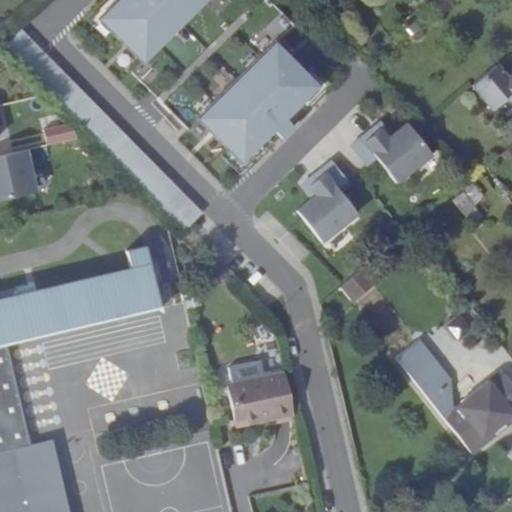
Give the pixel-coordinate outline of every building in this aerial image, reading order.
[(128,0),(107,21),(152,67),(220,0),(128,0)] [(25,20),(5,37),(176,220),(195,202),(25,20)] [(278,127),(288,137),(299,127),(288,116),(323,82),(277,36),(198,114),(244,161),(278,127)] [(379,72),(384,67),(391,62),(386,56),(373,65),(379,72)] [(383,76),(388,72),(384,67),(379,72),(383,76)] [(501,68),(477,89),(497,113),(509,103),(511,102),(511,77),(509,78),(501,68)] [(485,137),(458,105),(443,117),(470,150),(485,137)] [(389,123),(356,146),(374,171),(385,163),(402,187),(438,160),(414,127),(400,137),(389,123)] [(78,132),(53,137),(56,152),(90,144),(78,132)] [(36,156),(0,163),(0,206),(44,197),(36,156)] [(307,205),(293,215),(318,248),(354,222),(336,198),(347,190),(329,166),(297,190),(307,205)] [(446,203),(464,222),(486,201),(469,182),(446,203)] [(76,511),(62,442),(41,446),(20,348),(169,315),(156,253),(138,257),(141,272),(0,301),(0,438),(4,455),(0,455),(0,511),(76,511)] [(370,266),(346,284),(356,297),(380,278),(370,266)] [(204,293),(189,297),(193,312),(208,308),(204,293)] [(461,319),(447,326),(454,341),(468,333),(461,319)] [(401,358),(474,457),(487,446),(484,442),(511,420),(511,380),(506,372),(471,400),(457,410),(442,391),(456,381),(425,340),(401,358)] [(239,431),(298,419),(289,377),(230,389),(239,431)] [(457,410),(471,400),(456,381),(442,391),(457,410)] [(487,446),(511,426),(511,420),(484,442),(487,446)]
